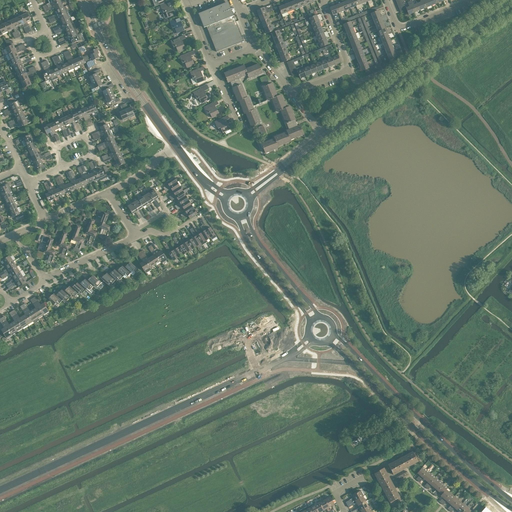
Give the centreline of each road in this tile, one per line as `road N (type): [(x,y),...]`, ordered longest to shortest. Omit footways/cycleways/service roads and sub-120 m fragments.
road 1 (secondary): [(284,357),(0,489)]
road 2 (secondary): [(511,498),(332,333)]
road 3 (tertiary): [(323,133),(501,6)]
road 4 (secondary): [(350,361),(460,469),(511,508)]
road 5 (residential): [(293,92),(348,66),(322,0)]
road 6 (tertiary): [(320,316),(260,243),(246,212)]
road 7 (tertiary): [(237,216),(252,248),(310,320)]
